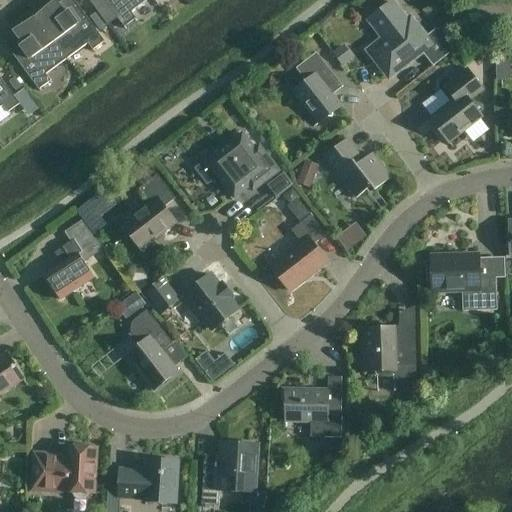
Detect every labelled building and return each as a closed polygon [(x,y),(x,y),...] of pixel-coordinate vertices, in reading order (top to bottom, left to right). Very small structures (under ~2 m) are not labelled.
[(65,0),(60,4),(56,0),(36,17),(37,17),(36,18),(68,62),(69,61),(67,59),(88,44),(94,53),(95,52),(94,50),(103,43),(105,45),(106,45),(73,0),(65,0)] [(103,0),(126,30),(127,30),(125,27),(135,20),(136,22),(137,22),(131,13),(148,0),(152,0),(153,0),(103,0)] [(454,51),(437,29),(424,39),(410,21),(407,24),(405,21),(405,17),(400,10),(396,9),(391,3),(370,19),(386,40),(383,42),(379,42),(373,47),(372,51),(371,52),(389,76),(421,52),(433,67),(454,51)] [(36,18),(35,18),(13,32),(16,36),(6,43),(4,41),(3,42),(40,93),(42,92),(40,89),(49,83),(51,85),(52,84),(46,75),(66,60),(68,62),(36,18)] [(312,127),(313,128),(327,118),(332,118),(333,113),(341,107),(334,98),(335,94),(343,87),(316,53),(296,69),(306,83),(294,92),(318,123),(312,127)] [(454,100),(430,119),(453,149),(454,148),(450,143),(482,118),(470,102),(484,91),(467,70),(445,87),(454,100)] [(0,108),(3,107),(9,115),(11,115),(9,113),(18,105),(20,108),(21,107),(0,77),(0,108)] [(203,147),(227,136),(217,115),(194,126),(203,147)] [(207,184),(217,177),(234,199),(249,188),(253,192),(279,172),(259,146),(254,150),(242,134),(227,146),(225,146),(219,150),(220,152),(196,170),(207,184)] [(324,157),(356,199),(371,187),(375,192),(391,179),(372,154),(357,166),(351,158),(357,153),(347,140),(324,157)] [(301,171),(310,183),(325,171),(316,159),(301,171)] [(283,174),(267,186),(276,198),(292,186),(283,174)] [(149,204),(122,226),(141,251),(177,224),(164,208),(175,199),(157,176),(138,190),(149,204)] [(286,196),(296,213),(307,207),(297,190),(286,196)] [(270,266),(290,292),(328,263),(314,245),(326,236),(311,216),(291,231),(300,243),(270,266)] [(94,278),(84,262),(104,249),(82,221),(64,232),(71,243),(62,249),(70,260),(44,277),(60,301),(94,278)] [(431,257),(432,293),(462,292),(463,312),(497,311),(496,279),(480,280),(479,256),(431,257)] [(185,296),(193,307),(190,309),(201,322),(203,320),(212,331),(238,310),(230,300),(233,297),(222,284),(219,287),(211,275),(185,296)] [(144,295),(160,315),(179,301),(163,280),(144,295)] [(132,336),(140,346),(126,356),(153,392),(179,372),(163,352),(172,344),(147,311),(134,321),(132,324),(131,332),(132,336)] [(377,376),(388,375),(390,372),(395,372),(395,384),(416,383),(413,327),(412,327),(412,331),(401,332),(402,331),(398,328),(395,328),(363,329),(364,341),(361,343),(361,354),(364,356),(365,373),(375,373),(377,376)] [(0,359),(0,394),(23,380),(28,388),(28,387),(23,379),(24,379),(7,354),(0,359)] [(286,393),(285,427),(287,427),(287,422),(311,422),(310,438),(341,438),(341,417),(340,417),(340,410),(341,410),(342,378),(328,378),(328,394),(286,393)] [(202,506),(219,507),(220,491),(254,494),(257,446),(221,443),(220,466),(204,465),(202,506)] [(66,461),(34,459),(32,491),(73,493),(75,497),(77,500),(85,500),(88,497),(90,494),(94,494),(97,448),(67,446),(66,457),(64,456),(64,458),(66,458),(66,461)] [(144,500),(144,503),(176,505),(178,462),(146,460),(146,471),(147,472),(142,476),(138,471),(120,470),(118,498),(144,500)]
